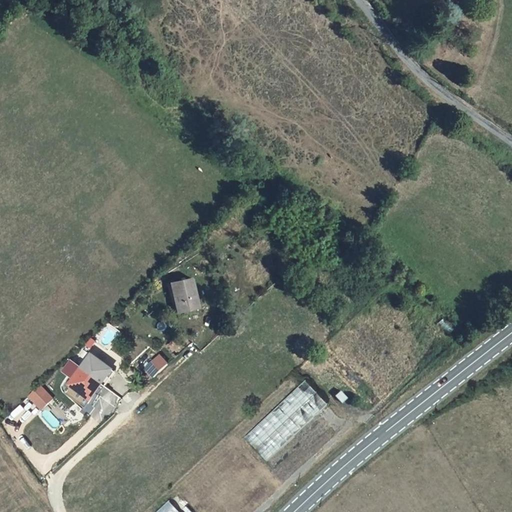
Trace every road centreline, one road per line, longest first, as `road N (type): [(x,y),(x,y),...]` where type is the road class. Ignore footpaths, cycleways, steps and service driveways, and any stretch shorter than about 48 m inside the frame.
road 1 (primary): [(306,511),(511,338)]
road 2 (track): [(62,511),(52,482),(205,337),(200,325)]
road 3 (unclassified): [(511,141),(413,66),(360,0)]
